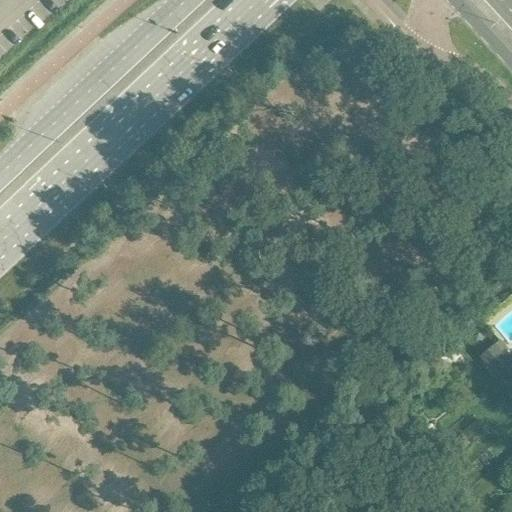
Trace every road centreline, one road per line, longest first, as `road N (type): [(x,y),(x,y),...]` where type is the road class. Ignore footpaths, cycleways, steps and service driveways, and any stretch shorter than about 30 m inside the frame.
road 1 (secondary): [(0,244),(269,0)]
road 2 (secondary): [(184,0),(0,171)]
road 3 (unclassified): [(432,0),(427,46),(511,107)]
